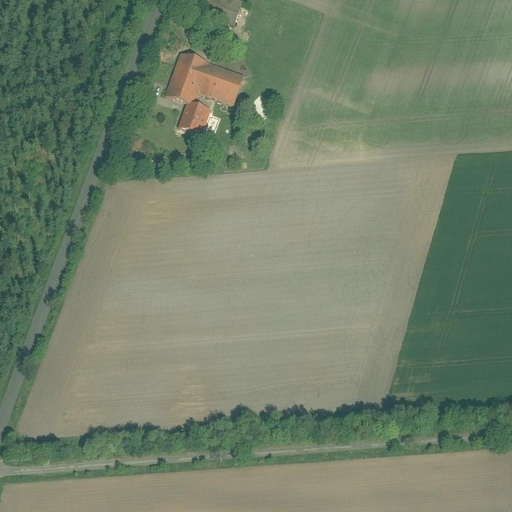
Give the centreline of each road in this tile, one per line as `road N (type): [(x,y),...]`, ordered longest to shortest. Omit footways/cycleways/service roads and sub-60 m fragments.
road 1 (residential): [(0,472),(511,436)]
road 2 (tertiary): [(158,0),(0,436)]
